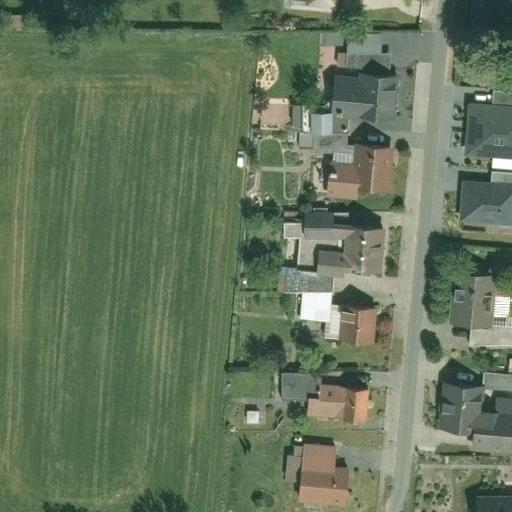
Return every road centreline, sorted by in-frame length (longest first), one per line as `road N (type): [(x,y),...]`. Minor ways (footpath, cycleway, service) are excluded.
road 1 (residential): [(391,511),(439,36)]
road 2 (residential): [(0,30),(439,36)]
